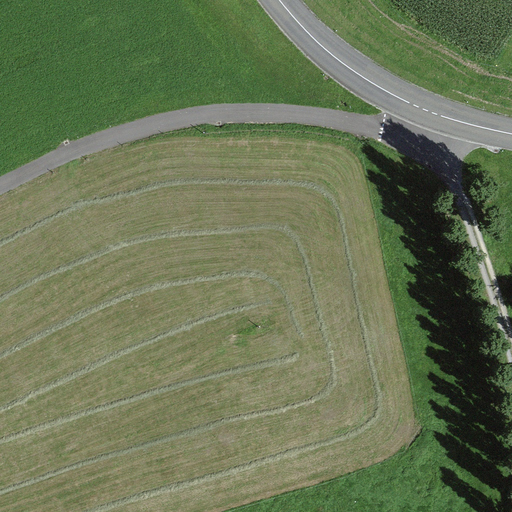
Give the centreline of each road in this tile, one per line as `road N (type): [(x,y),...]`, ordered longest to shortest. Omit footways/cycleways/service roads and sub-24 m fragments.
road 1 (unclassified): [(0,186),(183,117),(321,115),(403,130),(434,114)]
road 2 (track): [(434,114),(511,350)]
road 3 (tertiary): [(281,0),(359,76),(434,114)]
